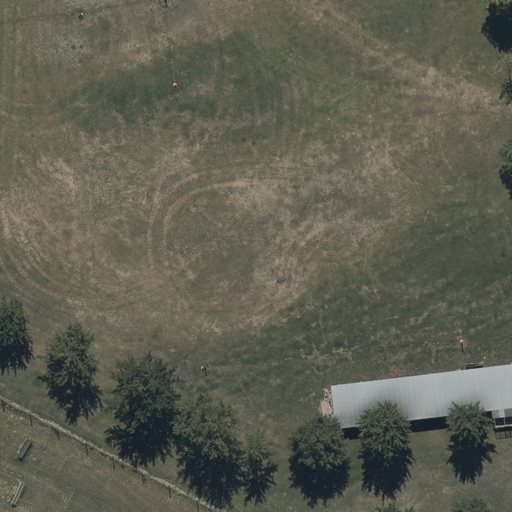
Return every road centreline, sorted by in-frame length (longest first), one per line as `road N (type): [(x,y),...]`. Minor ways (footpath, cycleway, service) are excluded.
road 1 (track): [(310,511),(306,487),(0,338)]
road 2 (track): [(306,487),(511,464)]
